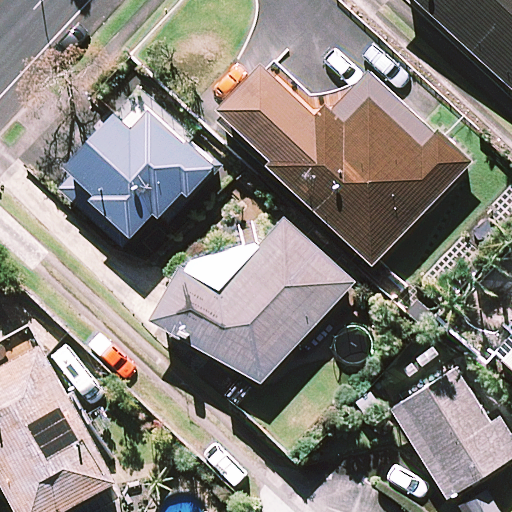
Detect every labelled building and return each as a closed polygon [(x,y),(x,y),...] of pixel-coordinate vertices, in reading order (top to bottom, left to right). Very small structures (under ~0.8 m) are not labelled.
[(511,0),(403,0),(511,98),(511,0)] [(322,131),(267,77),(219,125),(370,274),(467,175),(371,81),(322,131)] [(152,228),(158,234),(184,209),(187,211),(218,180),(148,123),(133,141),(115,126),(65,186),(130,252),(152,228)] [(265,393),(358,291),(283,228),(217,300),(181,278),(150,328),(265,393)] [(42,358),(31,334),(0,349),(0,488),(12,511),(84,511),(116,495),(42,358)] [(511,338),(491,362),(511,381),(511,338)] [(487,425),(456,377),(392,419),(453,511),(496,511),(480,487),(511,466),(511,443),(496,419),(487,425)]
